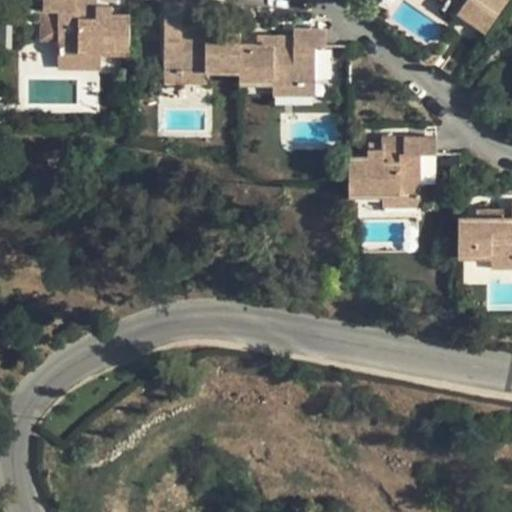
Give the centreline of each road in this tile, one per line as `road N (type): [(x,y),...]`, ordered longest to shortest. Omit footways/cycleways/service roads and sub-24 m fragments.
road 1 (residential): [(511,379),(198,313),(103,344),(24,400),(13,479),(28,511)]
road 2 (residential): [(511,143),(477,130),(389,47),(323,0)]
